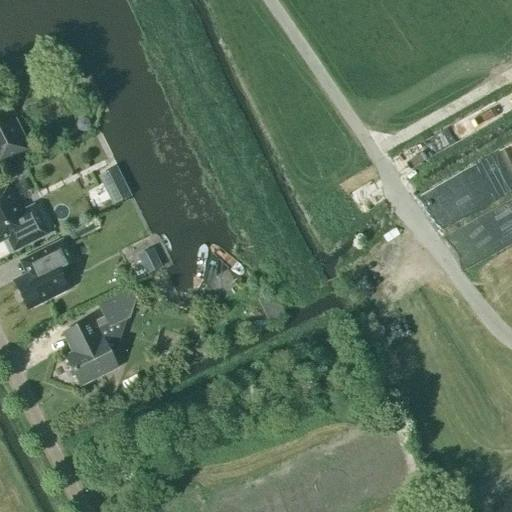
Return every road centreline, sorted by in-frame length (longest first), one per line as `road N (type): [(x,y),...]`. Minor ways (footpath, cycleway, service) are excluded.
road 1 (track): [(374,153),(272,0)]
road 2 (residential): [(79,511),(0,351)]
road 3 (track): [(511,77),(374,153)]
